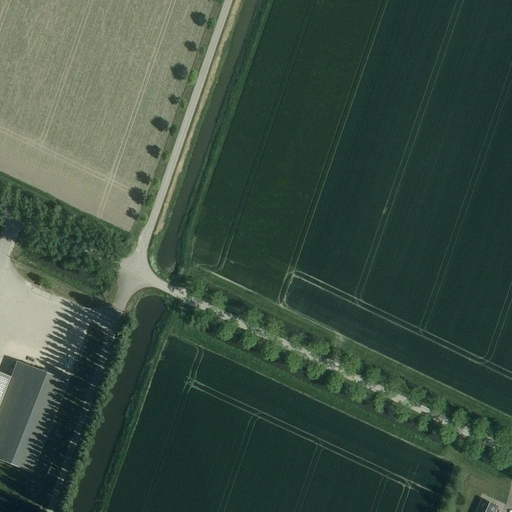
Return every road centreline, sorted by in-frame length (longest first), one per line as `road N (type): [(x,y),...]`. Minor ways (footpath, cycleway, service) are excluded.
road 1 (track): [(271,0),(196,218),(189,265),(511,420)]
road 2 (unclassified): [(511,452),(133,271)]
road 3 (unclassified): [(133,271),(227,0)]
road 4 (unclassified): [(49,511),(133,271)]
road 5 (track): [(143,243),(0,176)]
road 6 (unclassified): [(133,271),(0,208)]
